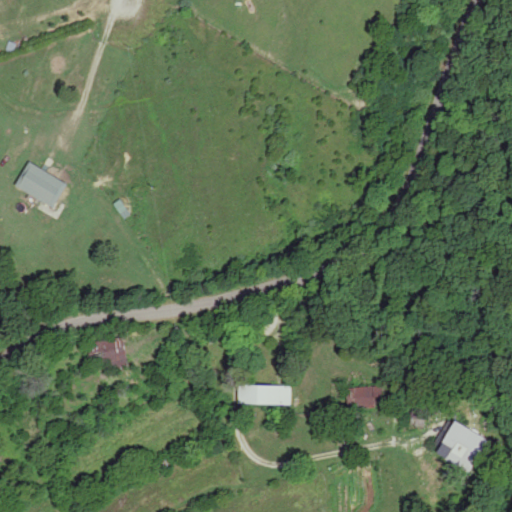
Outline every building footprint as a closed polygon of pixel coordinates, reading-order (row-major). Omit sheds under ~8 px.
[(58,209),(72,185),(33,163),(20,187),(58,209)] [(130,366),(127,339),(91,344),(95,370),(130,366)] [(244,387),(244,407),(294,407),(294,387),(244,387)] [(350,411),(379,410),(378,398),(389,398),(389,388),(350,389),(350,411)] [(489,443),(453,421),(436,450),(472,471),(489,443)]
